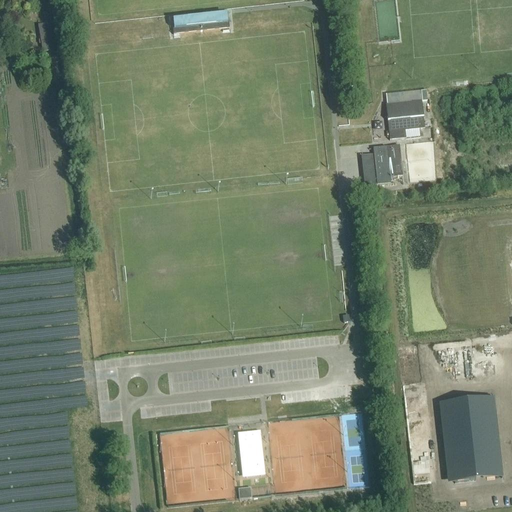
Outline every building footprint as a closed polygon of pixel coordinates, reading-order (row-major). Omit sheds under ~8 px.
[(173,20),(175,36),(231,30),(229,13),(173,20)] [(45,26),(38,27),(42,54),(49,53),(45,26)] [(422,102),(386,106),(390,142),(406,140),(405,132),(425,130),(422,102)] [(374,156),(361,158),(363,158),(365,188),(364,188),(395,186),(395,185),(391,185),(390,180),(403,179),(403,178),(402,178),(399,149),(400,149),(400,148),(369,151),(374,151),(374,156)] [(493,400),(446,405),(455,485),(475,483),(475,478),(495,476),(487,401),(494,400),(493,400)] [(266,478),(263,455),(261,434),(239,436),(243,481),(266,478)] [(252,499),(251,489),(238,491),(240,501),(252,499)]
